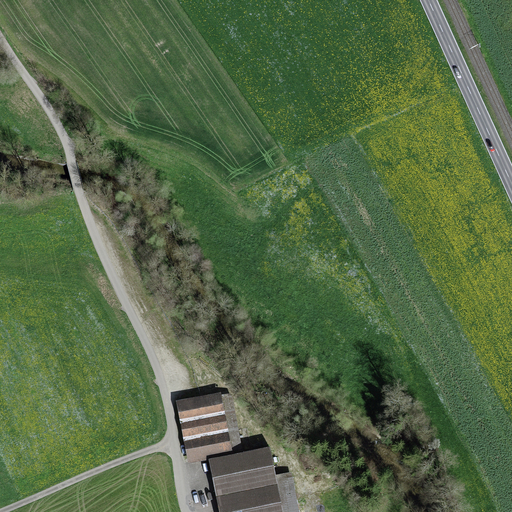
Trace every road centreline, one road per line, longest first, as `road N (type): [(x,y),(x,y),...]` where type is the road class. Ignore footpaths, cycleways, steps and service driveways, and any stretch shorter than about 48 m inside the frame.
road 1 (unclassified): [(0,38),(60,133),(100,251),(159,376),(185,511)]
road 2 (secondary): [(425,0),(511,190)]
